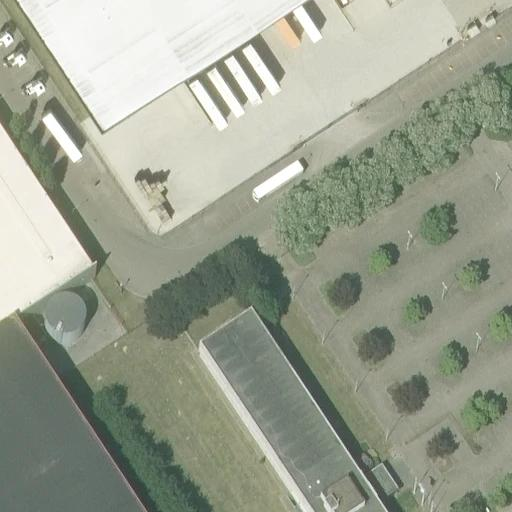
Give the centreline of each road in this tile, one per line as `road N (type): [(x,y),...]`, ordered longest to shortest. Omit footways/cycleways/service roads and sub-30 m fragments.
road 1 (unclassified): [(511,57),(196,264),(149,282),(127,274),(0,82)]
road 2 (unknown): [(365,154),(341,110),(316,96),(197,152)]
